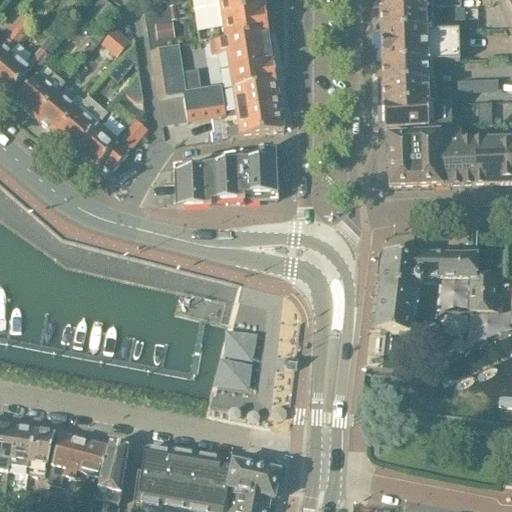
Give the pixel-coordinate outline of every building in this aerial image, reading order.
[(101,0),(88,16),(104,28),(117,12),(102,0),(101,0)] [(169,26),(145,30),(149,56),(182,51),(268,38),(262,0),(164,0),(167,13),(169,26)] [(378,0),(379,13),(431,11),(460,10),(459,0),(378,0)] [(511,0),(503,0),(511,18),(511,0)] [(159,10),(143,12),(145,30),(169,26),(167,13),(159,15),(159,10)] [(379,13),(380,35),(432,33),(431,11),(379,13)] [(5,41),(14,49),(18,45),(33,27),(24,19),(5,41)] [(98,45),(105,38),(98,32),(92,40),(98,45)] [(123,53),(130,45),(114,32),(107,40),(123,53)] [(380,35),(381,66),(433,64),(461,63),(459,33),(432,33),(380,35)] [(268,38),(182,51),(189,99),(219,95),(231,93),(275,87),(268,38)] [(9,55),(0,65),(0,92),(8,99),(35,67),(39,70),(48,58),(57,47),(49,40),(40,51),(39,50),(29,62),(26,59),(29,56),(17,46),(18,45),(14,49),(9,55)] [(0,65),(9,55),(0,46),(0,65)] [(182,51),(149,56),(157,105),(170,103),(182,101),(189,100),(189,99),(182,51)] [(124,60),(114,71),(124,79),(133,68),(124,60)] [(381,66),(381,87),(434,85),(433,64),(381,66)] [(36,77),(14,104),(34,121),(56,95),(36,77)] [(138,78),(123,96),(135,105),(142,104),(138,78)] [(381,87),(382,109),(434,107),(434,85),(381,87)] [(231,93),(219,95),(222,119),(235,117),(236,118),(279,112),(275,87),(231,93)] [(56,95),(34,121),(54,138),(83,104),(83,103),(76,97),(69,105),(56,95)] [(189,100),(182,101),(185,125),(222,120),(222,119),(219,95),(189,99),(189,100)] [(83,104),(54,138),(74,155),(100,125),(99,124),(106,116),(87,100),(83,104)] [(182,101),(170,103),(173,127),(185,125),(182,101)] [(170,103),(157,105),(161,129),(173,127),(170,103)] [(491,106),(478,107),(479,128),(492,128),(491,106)] [(382,109),(384,133),(435,131),(448,129),(447,107),(434,107),(382,109)] [(235,117),(222,119),(222,120),(226,143),(276,135),(282,134),(279,112),(236,118),(235,117)] [(100,166),(111,175),(147,133),(135,123),(119,141),(100,125),(74,155),(84,164),(84,166),(89,171),(91,170),(95,173),(100,166)] [(439,137),(441,189),(472,188),(472,144),(460,144),(460,134),(439,134),(439,137)] [(388,191),(414,190),(413,137),(386,138),(388,191)] [(413,137),(414,190),(441,189),(439,137),(413,137)] [(511,142),(472,144),(472,188),(511,186),(511,142)] [(172,168),(174,207),(244,205),(277,204),(276,199),(276,197),(276,176),(281,176),(280,154),(231,156),(223,158),(190,166),(172,168)] [(476,257),(476,266),(502,267),(503,252),(476,252),(476,257)] [(382,255),(374,333),(386,335),(410,338),(412,318),(416,318),(416,319),(434,321),(438,287),(436,287),(437,282),(422,281),(422,284),(419,286),(416,286),(416,277),(415,258),(382,255)] [(415,255),(415,258),(416,277),(419,277),(422,280),(422,281),(437,282),(468,283),(467,315),(500,316),(500,298),(494,297),(495,278),(476,278),(476,266),(476,257),(415,255)] [(286,371),(288,372),(295,373),(297,363),(288,362),(286,362),(285,363),(284,364),(284,365),(283,366),(283,367),(283,368),(283,369),(284,370),(285,371),(286,371)] [(0,428),(0,473),(7,475),(14,430),(0,428)] [(14,430),(7,475),(27,478),(34,433),(14,430)] [(34,433),(27,478),(43,479),(44,474),(45,469),(50,469),(54,436),(34,433)] [(99,482),(96,493),(99,494),(107,449),(58,437),(46,487),(59,491),(64,473),(67,473),(65,479),(73,481),(74,480),(93,485),(94,480),(99,482)] [(107,449),(99,494),(119,498),(128,450),(108,446),(107,450),(107,449)] [(172,511),(267,511),(269,502),(274,503),(279,475),(231,465),(231,466),(220,464),(220,463),(170,455),(169,457),(145,453),(135,508),(161,511),(161,510),(172,511)]
